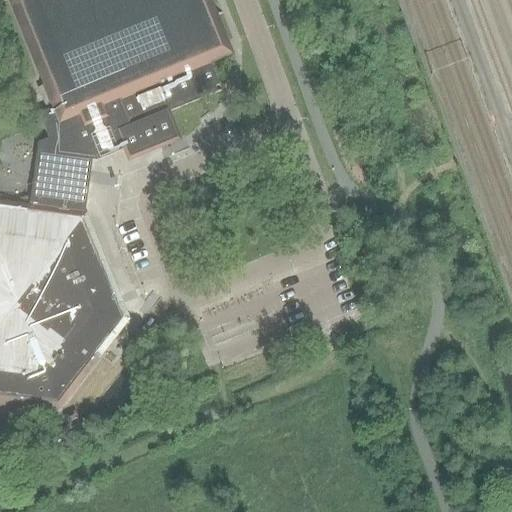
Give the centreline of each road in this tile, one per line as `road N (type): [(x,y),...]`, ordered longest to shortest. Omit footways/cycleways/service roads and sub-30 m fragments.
road 1 (track): [(0,511),(341,360),(315,249)]
road 2 (track): [(511,500),(470,368),(435,327)]
road 3 (residential): [(295,128),(247,0)]
